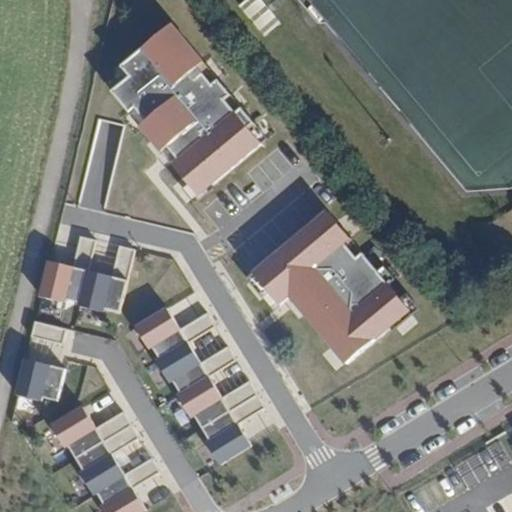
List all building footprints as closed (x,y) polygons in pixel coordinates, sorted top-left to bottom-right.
[(201,195),(264,143),(252,128),(257,123),(245,108),(239,113),(229,100),(235,95),(222,80),(216,85),(202,67),(208,62),(177,24),(126,65),(134,75),(116,90),(133,111),(139,106),(150,120),(144,125),(158,141),(165,150),(173,160),(201,195)] [(208,62),(202,67),(216,85),(222,80),(208,62)] [(134,75),(126,65),(116,90),(134,75)] [(235,95),(229,100),(239,113),(245,108),(235,95)] [(150,120),(139,106),(133,111),(144,125),(150,120)] [(257,124),(252,128),(264,143),(270,139),(257,124)] [(331,212),(256,273),(282,305),(299,290),(306,299),(355,359),(413,311),(366,253),(360,258),(348,243),(354,239),(331,212)] [(52,260),(44,296),(67,301),(68,298),(82,301),(81,304),(105,310),(106,307),(123,311),(137,249),(122,246),(115,274),(90,268),(97,240),(82,236),(75,265),(52,260)] [(170,307),(139,326),(152,348),(155,346),(163,358),(159,360),(172,381),(175,380),(183,393),(180,395),(193,417),(196,415),(212,441),(209,442),(222,464),(253,445),(240,424),(267,408),(250,381),(224,397),(211,376),(238,360),(229,346),(203,362),(190,341),(216,325),(209,313),(183,329),(170,307)] [(68,328),(37,321),(33,336),(65,343),(68,328)] [(28,358),(19,394),(43,400),(44,396),(60,400),(68,368),(28,358)] [(339,389),(351,417),(417,388),(405,360),(339,389)] [(103,506),(106,511),(141,511),(148,509),(135,488),(161,472),(153,459),(127,475),(114,453),(140,437),(124,411),(98,427),(85,406),(54,425),(67,446),(70,444),(86,471),(83,473),(91,486),(96,494),(99,492),(106,505),(103,506)] [(511,463),(500,443),(456,468),(469,490),(511,465),(511,463)]
